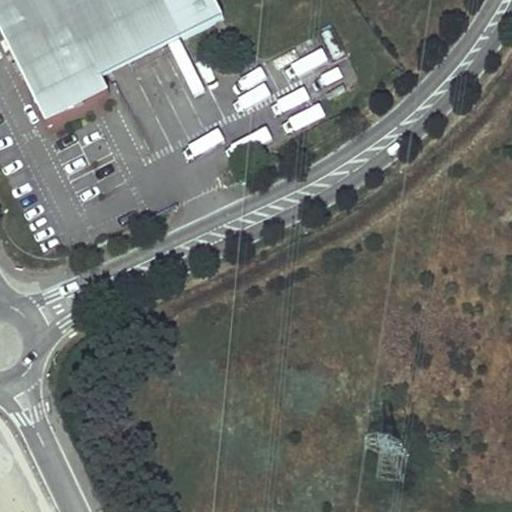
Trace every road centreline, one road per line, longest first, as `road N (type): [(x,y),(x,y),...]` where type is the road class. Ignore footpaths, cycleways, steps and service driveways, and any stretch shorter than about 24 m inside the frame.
road 1 (tertiary): [(30,319),(361,161),(450,81),(509,0)]
road 2 (residential): [(17,376),(80,511)]
